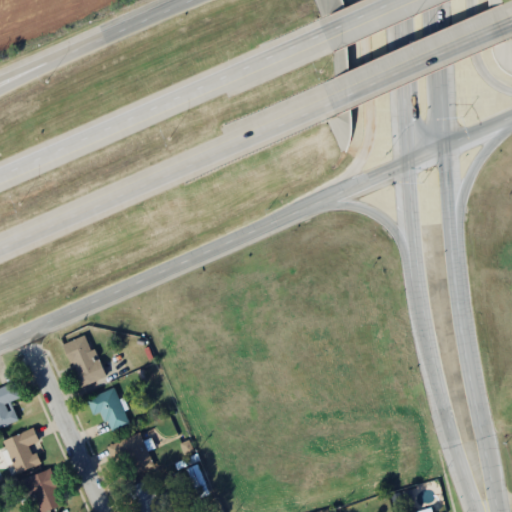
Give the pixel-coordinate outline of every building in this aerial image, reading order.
[(336,1),(317,1),(317,10),(336,10),(336,1)] [(65,337),(77,364),(72,366),(79,383),(111,368),(104,352),(97,355),(95,350),(99,348),(97,343),(93,345),(85,329),(65,337)] [(0,381),(0,420),(1,423),(22,414),(14,395),(29,389),(22,372),(0,381)] [(89,395),(94,406),(100,403),(106,414),(109,413),(113,422),(129,415),(114,383),(89,395)] [(4,434),(18,467),(49,455),(44,443),(33,448),(30,441),(44,436),(37,420),(4,434)] [(116,437),(131,469),(155,457),(140,426),(116,437)] [(21,473),(25,482),(32,480),(44,507),(71,495),(55,459),(21,473)] [(127,481),(142,511),(152,511),(181,498),(173,481),(161,487),(152,469),(127,481)]
